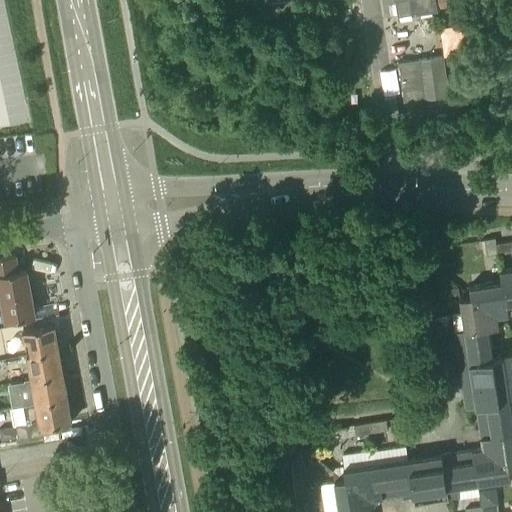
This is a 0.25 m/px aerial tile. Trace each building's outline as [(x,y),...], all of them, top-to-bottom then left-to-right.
[(262,22),(295,17),(296,17),(293,0),(290,0),(259,5),(262,22)] [(387,0),(389,10),(428,4),(427,0),(387,0)] [(404,101),(424,98),(424,99),(448,96),(442,57),(418,60),(418,61),(399,63),(404,101)] [(497,254),(496,244),(495,238),(485,240),(487,256),(497,254)] [(511,241),(496,244),(497,254),(511,252),(511,241)] [(0,257),(0,298),(31,293),(26,270),(18,271),(15,255),(0,257)] [(507,305),(511,304),(511,268),(500,271),(501,281),(504,281),(507,305)] [(509,316),(507,305),(504,281),(501,281),(469,286),(471,296),(499,318),(509,316)] [(35,316),(31,293),(0,298),(0,320),(4,320),(4,322),(35,316)] [(498,318),(499,318),(471,296),(471,297),(460,299),(462,312),(465,331),(465,332),(489,328),(489,329),(500,328),(498,318)] [(423,336),(434,335),(430,310),(420,311),(423,336)] [(26,355),(59,349),(55,325),(21,331),(26,355)] [(494,361),(494,359),(492,346),(489,329),(489,328),(465,332),(465,331),(454,332),(459,364),(494,361)] [(434,335),(423,336),(425,347),(440,345),(439,335),(434,335)] [(26,355),(30,376),(30,379),(63,373),(59,349),(26,355)] [(462,386),(507,379),(505,357),(494,359),(494,361),(459,364),(462,386)] [(13,406),(68,397),(63,373),(30,379),(25,380),(25,381),(9,384),(13,406)] [(476,406),(511,401),(507,379),(462,386),(466,409),(476,407),(476,406)] [(18,439),(56,432),(55,425),(72,422),(68,397),(13,406),(11,407),(15,425),(16,425),(18,439)] [(481,439),(511,434),(511,408),(511,401),(476,406),(476,407),(481,439)] [(371,422),(372,432),(387,430),(386,420),(371,422)] [(356,435),(372,432),(371,422),(354,425),(356,435)] [(482,448),(510,468),(511,467),(511,434),(481,439),(482,448)] [(510,468),(482,448),(474,449),(479,484),(511,479),(510,468)] [(457,487),(479,484),(474,449),(440,454),(446,499),(459,497),(457,487)] [(415,504),(446,499),(440,454),(409,459),(414,493),(413,494),(415,504)] [(414,493),(409,459),(408,459),(376,464),(381,498),(413,494),(414,493)] [(373,500),(381,498),(376,464),(344,468),(345,479),(373,500)] [(351,511),(374,509),(373,500),(345,479),(345,480),(335,481),(339,511),(351,511)]
